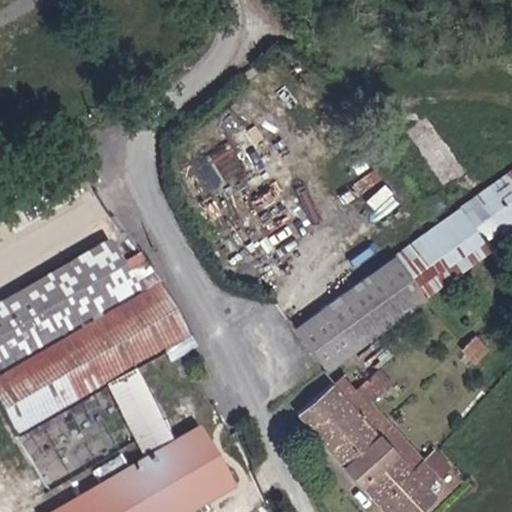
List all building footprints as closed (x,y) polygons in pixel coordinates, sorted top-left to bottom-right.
[(511,147),(372,252),(399,294),(464,249),(457,234),(473,223),(476,228),(511,200),(511,147)] [(88,408),(124,387),(117,376),(173,340),(144,290),(130,281),(117,258),(93,272),(81,251),(0,298),(0,428),(8,442),(83,397),(88,408)] [(272,328),(288,348),(306,334),(322,350),(328,346),(399,294),(372,252),(272,328)] [(306,334),(288,348),(301,365),(322,350),(306,334)] [(330,373),(314,386),(344,421),(359,407),(330,373)] [(370,374),(360,384),(372,399),(383,389),(370,374)] [(279,415),(365,511),(391,511),(409,492),(412,497),(424,481),(359,407),(344,421),(314,386),(279,415)] [(51,510),(52,511),(168,511),(214,484),(183,433),(158,448),(124,387),(88,408),(124,469),(51,510)] [(8,442),(0,428),(0,445),(0,446),(8,442)] [(409,492),(391,511),(421,511),(424,510),(412,497),(409,492)]
